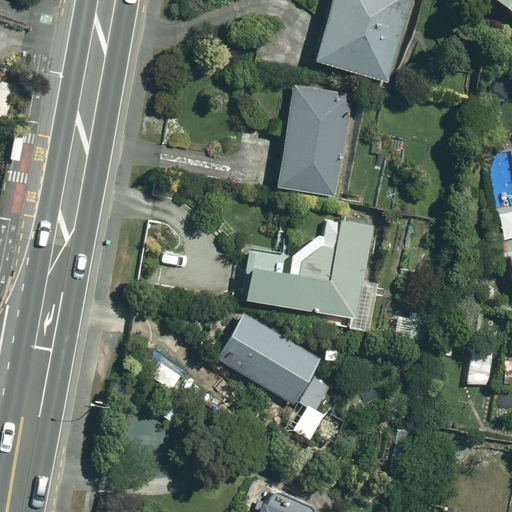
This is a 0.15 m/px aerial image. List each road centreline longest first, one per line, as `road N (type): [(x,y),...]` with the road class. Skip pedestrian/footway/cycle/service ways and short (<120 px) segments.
road 1 (trunk): [(35,387),(106,0)]
road 2 (trunk): [(12,511),(35,387)]
